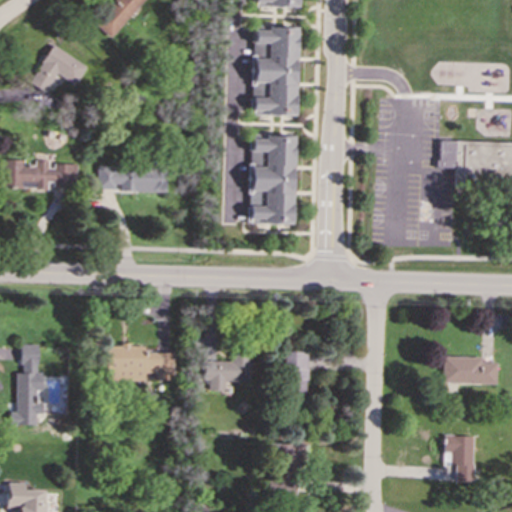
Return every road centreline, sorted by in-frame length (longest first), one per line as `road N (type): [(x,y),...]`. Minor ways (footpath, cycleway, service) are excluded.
road 1 (tertiary): [(511,289),(0,274)]
road 2 (residential): [(328,284),(332,0)]
road 3 (residential): [(372,511),(377,285)]
